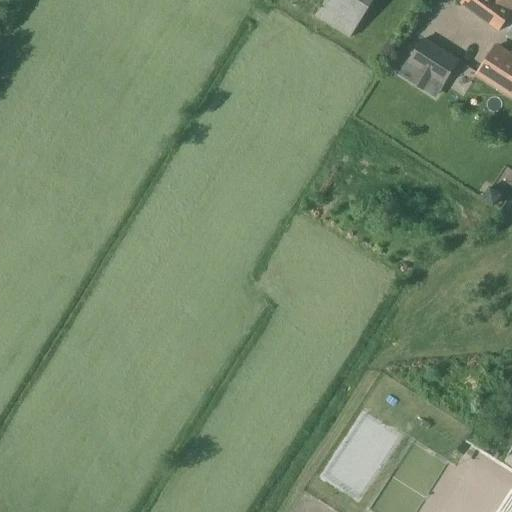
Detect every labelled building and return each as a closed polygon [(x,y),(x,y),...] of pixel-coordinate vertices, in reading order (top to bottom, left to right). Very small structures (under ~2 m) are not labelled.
[(351,37),(373,0),(325,0),(316,15),(351,37)] [(500,29),(511,13),(511,12),(493,0),(463,0),(461,4),(499,31),(500,29)] [(445,82),(460,60),(425,36),(410,58),(445,82)] [(509,94),(511,88),(511,59),(494,48),(477,74),(509,94)] [(490,189),(483,198),(495,206),(501,196),(490,189)]
